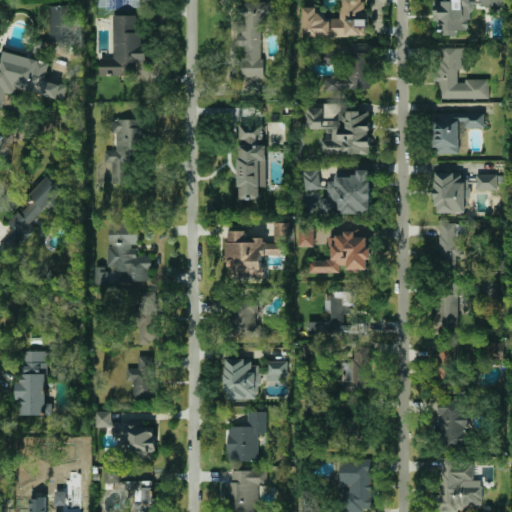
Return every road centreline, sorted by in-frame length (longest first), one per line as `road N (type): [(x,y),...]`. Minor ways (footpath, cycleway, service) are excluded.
road 1 (residential): [(406,511),(402,0)]
road 2 (residential): [(192,511),(191,0)]
